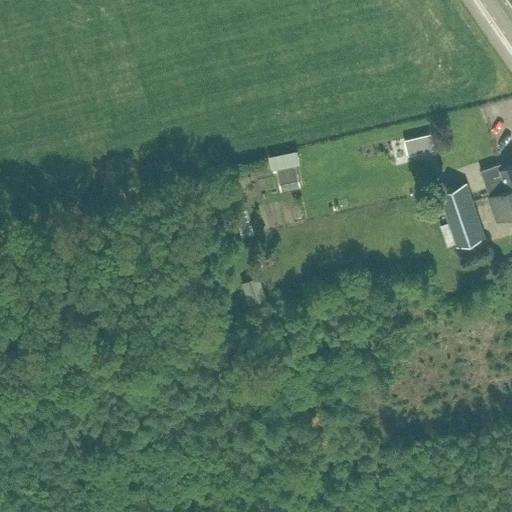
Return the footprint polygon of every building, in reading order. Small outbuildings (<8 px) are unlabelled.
[(488,195),(511,186),(511,163),(501,167),(499,162),(479,169),(488,195)] [(276,168),(280,189),(299,185),(295,164),(276,168)] [(447,209),(470,201),(464,182),(441,190),(447,209)] [(511,186),(488,195),(496,217),(511,211),(511,186)] [(480,235),(470,201),(447,209),(450,220),(440,223),(446,243),(456,240),(457,243),(480,235)] [(240,280),(249,303),(266,297),(257,274),(240,280)]
